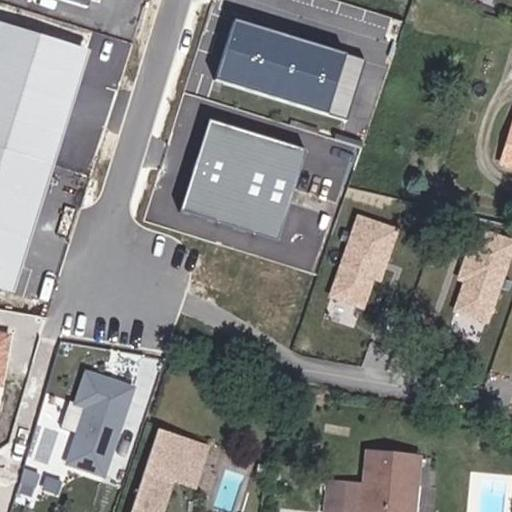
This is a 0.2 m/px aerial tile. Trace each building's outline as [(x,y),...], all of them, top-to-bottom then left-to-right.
[(59,0),(90,9),(92,0),(59,0)] [(349,60),(236,24),(217,82),(330,118),(349,60)] [(493,162),(502,164),(511,131),(511,106),(510,106),(493,162)] [(311,153),(212,121),(183,210),(282,242),(311,153)] [(511,131),(502,164),(511,167),(511,131)] [(53,169),(0,153),(0,283),(17,289),(53,169)] [(357,213),(328,297),(368,311),(397,227),(357,213)] [(511,239),(474,226),(445,308),(488,323),(511,254),(511,239)] [(0,328),(0,385),(6,387),(14,331),(0,328)] [(64,464),(106,477),(135,384),(82,368),(71,403),(82,406),(64,464)] [(160,431),(133,511),(162,511),(176,472),(184,474),(191,450),(180,448),(183,438),(160,431)] [(417,460),(378,455),(374,487),(329,482),(324,511),(399,511),(401,501),(405,478),(414,479),(417,460)] [(59,494),(63,478),(25,469),(21,485),(59,494)] [(221,507),(243,511),(250,476),(228,472),(221,507)] [(415,511),(417,503),(401,501),(399,511),(415,511)]
